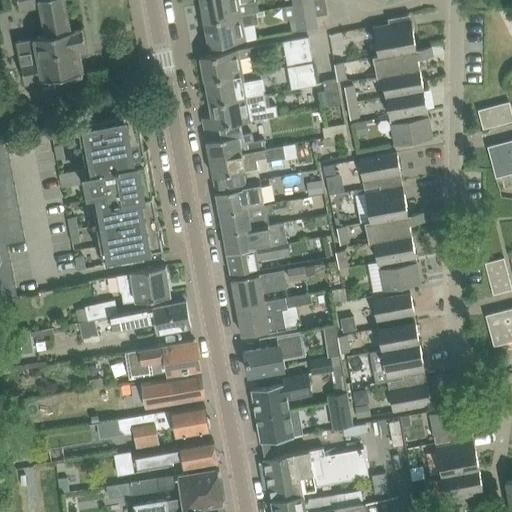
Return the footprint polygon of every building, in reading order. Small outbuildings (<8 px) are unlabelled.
[(63,0),(17,0),(20,9),(42,5),(48,34),(70,30),(63,0)] [(201,0),(205,21),(257,11),(255,0),(239,3),(238,0),(201,0)] [(325,0),(317,0),(294,4),(298,30),(318,26),(316,16),(328,13),(325,0)] [(257,11),(205,21),(210,47),(246,40),(243,26),(259,23),(257,11)] [(389,23),(374,26),(377,46),(379,54),(416,48),(416,47),(413,27),(391,31),(389,23)] [(70,30),(48,34),(17,40),(25,83),(62,76),(63,80),(83,76),(79,56),(88,54),(83,27),(70,30)] [(309,36),(283,41),(286,55),(311,50),(309,36)] [(379,54),(373,55),(374,62),(380,61),(383,74),(420,67),(418,57),(433,55),(431,44),(416,47),(416,48),(379,54)] [(250,47),(201,56),(205,80),(206,80),(243,74),(240,58),(252,56),(250,47)] [(311,50),(286,55),(288,68),(296,67),(314,63),(311,50)] [(333,63),(335,77),(337,80),(347,78),(344,61),(333,63)] [(314,63),(296,67),(300,88),(318,85),(314,63)] [(420,67),(383,74),(386,95),(424,88),(420,67)] [(243,74),(206,80),(210,103),(248,97),(260,95),(258,87),(246,89),(245,83),(243,74)] [(323,79),(328,106),(341,103),(337,80),(335,77),(323,79)] [(345,85),(348,102),(358,100),(355,83),(345,85)] [(424,88),(386,95),(390,116),(428,109),(424,88)] [(212,115),(203,117),(205,129),(209,128),(242,123),(264,119),(262,110),(251,112),(248,97),(210,103),(212,115)] [(358,100),(348,102),(351,118),(361,117),(358,100)] [(511,110),(510,101),(478,109),(483,128),(511,120),(511,110)] [(78,120),(88,173),(86,173),(89,191),(93,191),(105,264),(164,254),(153,194),(157,194),(157,192),(153,193),(151,184),(155,183),(148,148),(145,148),(137,109),(78,120)] [(428,109),(390,116),(392,124),(395,144),(433,137),(428,109)] [(365,121),(355,123),(357,136),(368,134),(365,121)] [(211,140),(207,140),(210,158),(283,145),(281,135),(255,140),(253,133),(244,135),(242,123),(209,128),(211,140)] [(59,126),(51,127),(53,141),(61,139),(59,126)] [(6,137),(0,137),(0,149),(8,148),(6,137)] [(511,139),(488,146),(496,177),(511,172),(511,139)] [(62,143),(54,145),(56,157),(64,156),(62,143)] [(283,145),(210,158),(216,187),(248,182),(261,179),(257,159),(267,157),(268,160),(285,156),(283,145)] [(8,148),(0,149),(0,161),(10,160),(8,148)] [(377,155),(360,159),(365,187),(381,184),(402,180),(397,152),(377,155)] [(10,160),(0,161),(0,173),(13,172),(10,160)] [(323,166),(326,176),(336,174),(334,164),(323,166)] [(79,168),(59,172),(62,185),(81,181),(79,168)] [(13,172),(0,173),(0,185),(15,183),(13,172)] [(307,181),(310,195),(325,192),(322,178),(307,181)] [(381,188),(365,191),(366,196),(367,200),(369,211),(407,204),(402,180),(381,184),(381,188)] [(15,183),(0,185),(0,197),(17,195),(15,183)] [(217,192),(220,211),(265,203),(264,200),(261,184),(217,192)] [(17,195),(0,197),(0,209),(19,206),(17,195)] [(286,199),(265,203),(220,211),(224,232),(270,223),(268,213),(287,209),(286,199)] [(371,219),(365,220),(369,238),(369,241),(375,240),(412,233),(410,223),(425,220),(423,211),(408,214),(407,204),(369,211),(371,219)] [(19,206),(0,209),(0,221),(21,218),(19,206)] [(70,229),(78,227),(75,215),(68,217),(70,229)] [(314,217),(315,225),(328,223),(327,215),(314,217)] [(21,218),(0,221),(0,233),(23,230),(21,218)] [(284,220),(270,223),(224,232),(227,251),(279,241),(288,240),(286,231),(284,220)] [(337,229),(341,244),(351,241),(348,226),(337,229)] [(80,240),(78,227),(70,229),(72,242),(80,240)] [(23,230),(0,233),(0,245),(8,244),(26,241),(23,230)] [(412,233),(375,240),(378,261),(416,254),(412,233)] [(279,241),(227,251),(231,273),(259,268),(257,257),(281,253),(279,241)] [(0,258),(1,262),(0,262),(0,275),(13,273),(8,244),(0,245),(0,258)] [(336,251),(339,268),(349,266),(346,249),(336,251)] [(83,254),(75,256),(77,268),(85,267),(83,254)] [(416,254),(378,261),(384,289),(401,286),(421,283),(416,254)] [(486,262),(485,262),(486,264),(494,293),(511,288),(511,287),(504,257),(486,262)] [(118,275),(120,291),(123,292),(124,301),(137,299),(137,300),(171,295),(166,264),(131,270),(131,273),(118,275)] [(289,269),(291,278),(316,273),(315,264),(289,269)] [(232,278),(237,305),(265,300),(264,290),(287,286),(284,269),(232,278)] [(13,273),(0,275),(0,287),(15,284),(13,273)] [(15,284),(0,287),(0,299),(17,296),(15,284)] [(345,287),(331,289),(333,301),(347,298),(345,287)] [(326,289),(312,293),(317,312),(330,308),(326,289)] [(265,300),(237,305),(242,334),(286,326),(283,309),(287,308),(286,305),(311,301),(309,292),(265,300)] [(373,299),(378,323),(415,316),(411,293),(373,299)] [(115,298),(86,305),(86,308),(89,317),(118,310),(115,298)] [(145,306),(115,312),(118,326),(154,318),(157,333),(192,326),(187,301),(146,309),(145,306)] [(511,307),(486,314),(494,345),(511,340),(511,307)] [(86,308),(76,310),(79,322),(89,320),(89,319),(89,317),(86,308)] [(354,315),(341,317),(344,331),(357,329),(354,315)] [(415,316),(378,323),(382,346),(419,339),(415,316)] [(250,374),(269,370),(283,368),(281,356),(304,352),(300,330),(285,333),(265,337),(267,346),(245,350),(250,374)] [(0,338),(0,372),(11,371),(9,355),(34,350),(31,333),(7,336),(7,338),(0,338)] [(337,336),(340,356),(347,355),(358,353),(355,333),(337,336)] [(196,339),(125,351),(129,378),(153,374),(153,375),(200,367),(196,339)] [(419,339),(382,346),(388,377),(402,374),(400,366),(424,362),(419,339)] [(311,359),(314,374),(333,370),(331,356),(311,359)] [(201,371),(143,380),(115,385),(117,394),(145,390),(145,394),(171,389),(173,401),(205,396),(201,371)] [(252,389),(257,414),(290,407),(288,398),(313,393),(309,372),(282,377),(283,383),(252,389)] [(426,374),(406,377),(388,381),(394,410),(431,403),(426,374)] [(86,383),(87,389),(106,386),(105,376),(89,379),(90,383),(86,383)] [(338,392),(328,394),(334,427),(344,426),(353,424),(348,391),(338,392)] [(354,397),(357,417),(372,415),(370,403),(363,404),(362,396),(354,397)] [(205,403),(118,419),(120,429),(125,432),(135,430),(138,447),(159,443),(156,428),(175,425),(177,436),(210,430),(205,403)] [(297,406),(290,407),(257,414),(262,441),(303,434),(297,406)] [(431,413),(434,433),(436,442),(473,435),(468,406),(431,413)] [(401,415),(402,423),(413,421),(412,413),(401,415)] [(386,418),(377,419),(380,434),(389,433),(386,418)] [(367,423),(344,427),(345,435),(368,431),(367,423)] [(0,436),(4,460),(21,457),(17,434),(0,436)] [(153,449),(132,452),(131,452),(134,466),(183,457),(185,468),(218,462),(213,438),(153,449)] [(437,446),(442,474),(479,468),(476,447),(454,451),(452,443),(437,446)] [(265,458),(272,499),(304,493),(304,491),(316,488),(315,483),(368,474),(363,446),(324,453),(323,447),(265,458)] [(424,465),(411,467),(413,480),(426,477),(424,465)] [(226,511),(219,467),(129,481),(131,494),(173,488),(173,485),(180,484),(182,495),(133,503),(134,511),(226,511)] [(479,468),(442,474),(447,503),(463,500),(461,492),(483,488),(479,468)] [(378,494),(391,490),(386,471),(373,474),(378,494)] [(68,477),(58,478),(61,492),(70,491),(68,477)] [(304,493),(272,499),(274,511),(308,511),(347,505),(364,502),(362,490),(345,493),(309,499),(310,502),(306,503),(304,493)] [(347,505),(308,511),(365,511),(364,504),(364,502),(347,505)]
